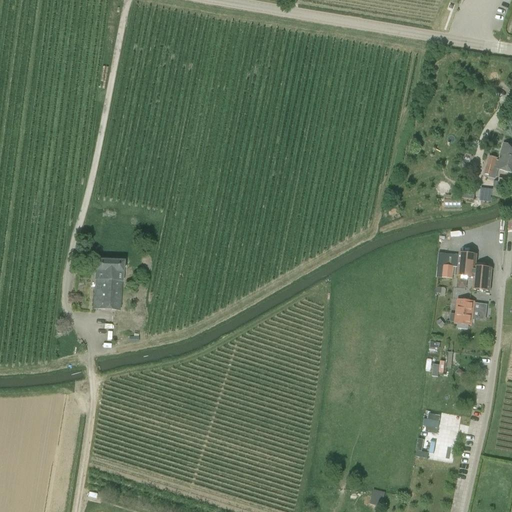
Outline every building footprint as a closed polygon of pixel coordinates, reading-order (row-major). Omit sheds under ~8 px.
[(511,145),(502,143),(495,169),(511,173),(511,145)] [(480,190),(479,201),(492,202),(492,197),(503,198),(504,188),(511,188),(511,179),(498,178),(498,182),(493,181),(492,191),(480,190)] [(492,269),(476,267),(477,255),(459,253),(458,267),(457,276),(457,277),(473,278),(472,291),(490,292),(492,269)] [(123,281),(124,261),(96,260),(90,260),(90,270),(94,270),(94,281),(95,281),(92,310),(120,312),(122,281),(123,281)] [(452,276),(453,266),(444,266),(443,277),(452,278),(452,276)] [(454,324),(457,324),(457,328),(468,330),(468,325),(471,326),(474,303),(457,300),(454,324)] [(440,344),(430,343),(429,351),(436,352),(437,348),(439,349),(440,344)] [(464,373),(459,369),(456,373),(461,377),(464,373)] [(373,489),(370,504),(383,506),(386,491),(373,489)]
